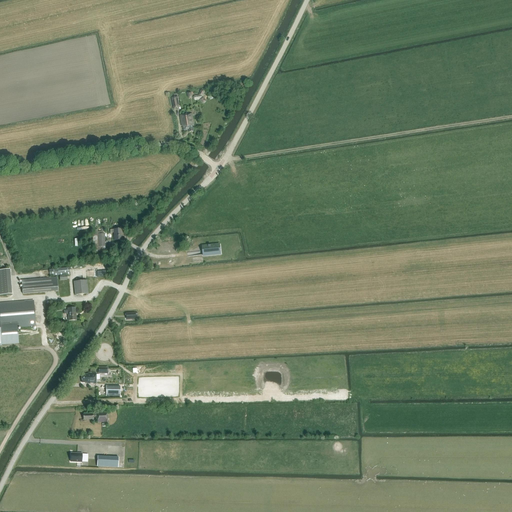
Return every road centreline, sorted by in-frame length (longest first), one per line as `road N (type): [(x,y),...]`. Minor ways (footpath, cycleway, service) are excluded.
road 1 (tertiary): [(0,487),(146,243),(218,166)]
road 2 (unclassified): [(0,160),(168,140),(202,155)]
road 3 (tertiary): [(218,166),(306,0)]
